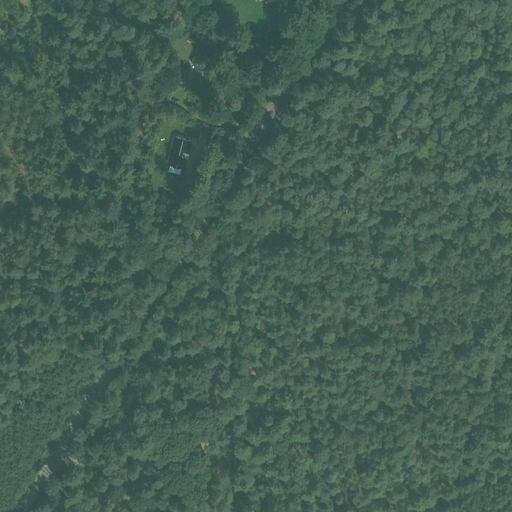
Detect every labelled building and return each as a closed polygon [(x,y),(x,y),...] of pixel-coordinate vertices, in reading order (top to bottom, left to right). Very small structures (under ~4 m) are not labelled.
[(219,3),(220,11),(228,9),(227,2),(219,3)] [(210,45),(200,46),(192,60),(196,68),(206,68),(214,53),(210,45)] [(187,74),(188,68),(176,65),(175,71),(187,74)] [(180,78),(181,92),(195,91),(194,77),(180,78)] [(206,134),(204,144),(210,145),(212,136),(206,134)] [(191,140),(175,136),(168,163),(185,167),(191,140)]
